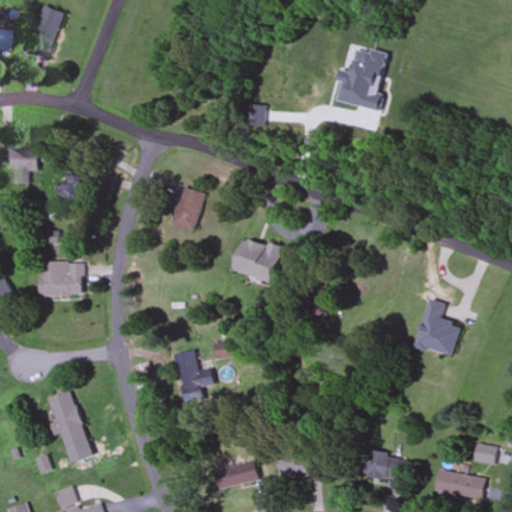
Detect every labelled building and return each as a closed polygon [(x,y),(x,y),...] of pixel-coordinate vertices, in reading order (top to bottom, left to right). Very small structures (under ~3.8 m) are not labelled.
[(49,58),(66,14),(45,6),(28,50),(49,58)] [(41,149),(1,149),(1,171),(14,171),(14,184),(31,184),(31,171),(41,171),(41,149)] [(86,202),(93,179),(65,171),(58,194),(86,202)] [(206,193),(183,187),(174,225),(198,230),(206,193)] [(234,270),(274,283),(285,249),(245,236),(234,270)] [(85,262),(41,262),(41,296),(85,296),(85,262)] [(0,308),(17,300),(5,278),(0,280),(0,308)] [(447,304),(430,299),(416,346),(453,357),(462,325),(442,319),(447,304)] [(175,354),(184,404),(204,400),(202,388),(214,386),(211,369),(198,372),(195,351),(175,354)] [(88,442),(73,392),(50,398),(65,449),(88,442)] [(493,465),(496,448),(477,445),(474,461),(493,465)] [(313,475),(313,449),(278,449),(278,475),(313,475)] [(404,482),(407,457),(364,450),(360,475),(404,482)] [(218,489),(259,481),(254,461),(214,470),(218,489)] [(481,500),(485,479),(439,471),(436,491),(481,500)] [(103,511),(102,504),(80,510),(73,488),(57,492),(63,511),(62,511),(103,511)] [(10,511),(32,511),(29,502),(9,508),(10,511)]
